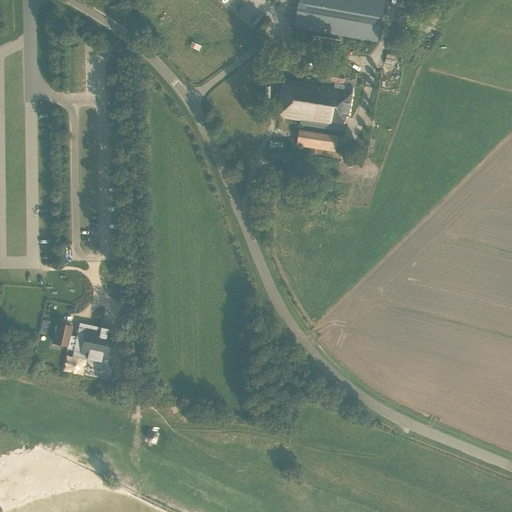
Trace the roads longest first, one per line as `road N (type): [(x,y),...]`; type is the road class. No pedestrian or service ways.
road 1 (tertiary): [(405,422),(342,383),(292,328),(207,133),(173,81),(133,41),(69,0)]
road 2 (track): [(388,462),(250,431),(170,426)]
road 3 (track): [(459,506),(388,462),(405,422)]
